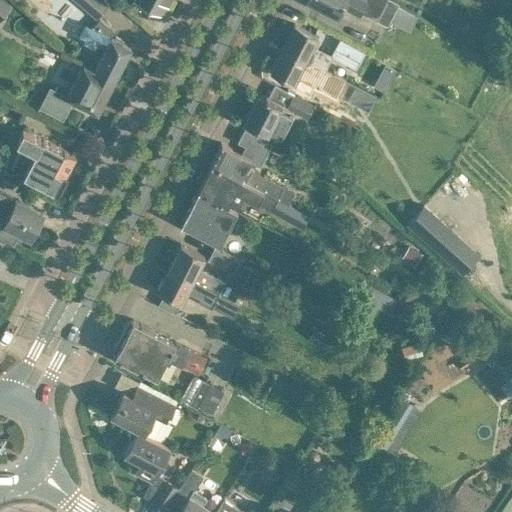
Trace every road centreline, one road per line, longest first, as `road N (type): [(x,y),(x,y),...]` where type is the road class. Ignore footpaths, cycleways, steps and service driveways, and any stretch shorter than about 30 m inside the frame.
road 1 (residential): [(99,331),(270,0)]
road 2 (primary): [(75,323),(245,0)]
road 3 (primary): [(219,0),(56,313)]
road 4 (residential): [(193,0),(40,300)]
